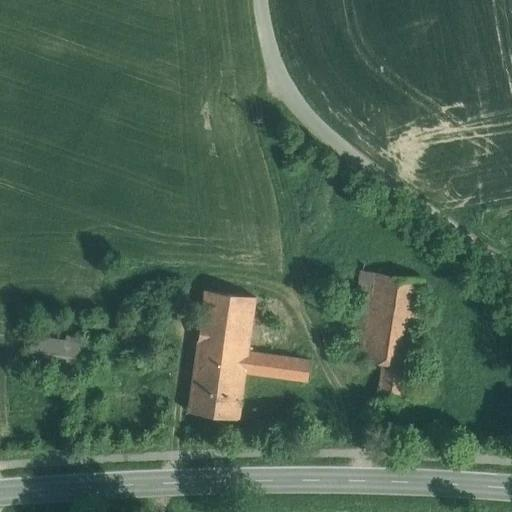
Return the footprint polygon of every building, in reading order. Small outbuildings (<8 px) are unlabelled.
[(361,270),(347,358),(361,360),(375,273),(361,270)] [(422,280),(375,273),(361,360),(383,363),(408,367),(422,280)] [(255,297),(205,290),(195,359),(246,367),(248,351),(252,351),(252,346),(248,346),(255,297)] [(65,341),(31,336),(27,361),(85,371),(90,339),(67,335),(65,341)] [(252,351),(248,351),(246,367),(245,372),(307,381),(310,360),(252,351)] [(246,367),(195,359),(188,411),(238,418),(245,372),(246,367)] [(408,367),(383,363),(378,396),(403,400),(408,367)]
